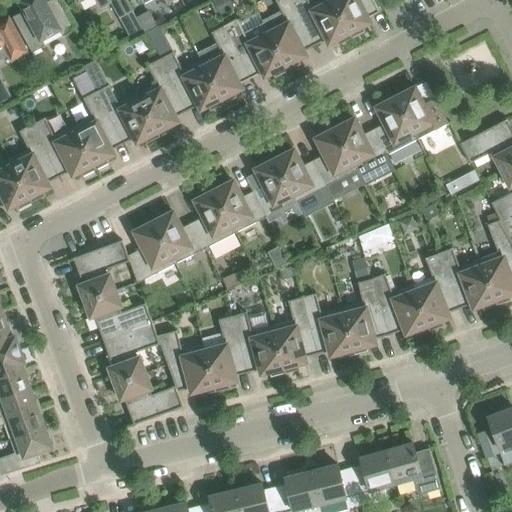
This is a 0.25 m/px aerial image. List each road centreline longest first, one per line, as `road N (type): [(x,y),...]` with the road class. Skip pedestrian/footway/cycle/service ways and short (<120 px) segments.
road 1 (residential): [(105,467),(21,238),(491,0)]
road 2 (unclassified): [(105,467),(431,380)]
road 3 (residential): [(476,511),(431,380)]
